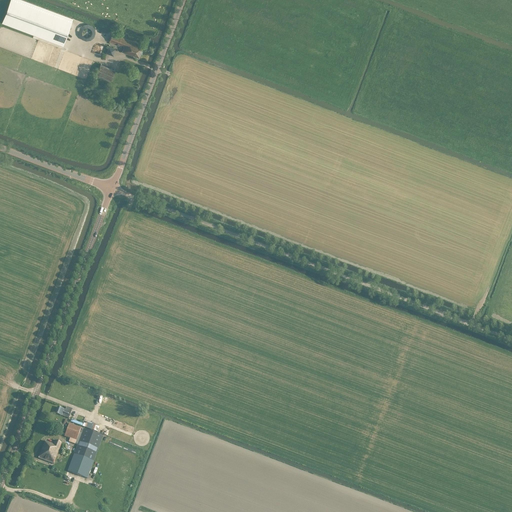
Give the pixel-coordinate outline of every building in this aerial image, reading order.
[(10,0),(3,21),(24,29),(63,43),(73,17),(28,0),(10,0)] [(84,36),(94,35),(94,24),(83,24),(84,36)] [(113,31),(110,40),(120,44),(120,43),(124,44),(122,50),(135,54),(140,56),(145,43),(113,31)] [(107,49),(115,52),(118,45),(110,41),(107,49)] [(111,79),(116,68),(101,62),(96,73),(111,79)] [(58,408),(56,413),(69,418),(73,409),(67,407),(66,410),(61,408),(58,407),(58,408)] [(101,421),(85,415),(82,424),(98,430),(101,421)] [(65,437),(73,440),(77,441),(80,432),(82,433),(68,471),(88,478),(103,436),(82,428),(81,428),(70,424),(65,437)] [(54,444),(45,441),(39,458),(54,464),(62,443),(55,440),(54,444)]
